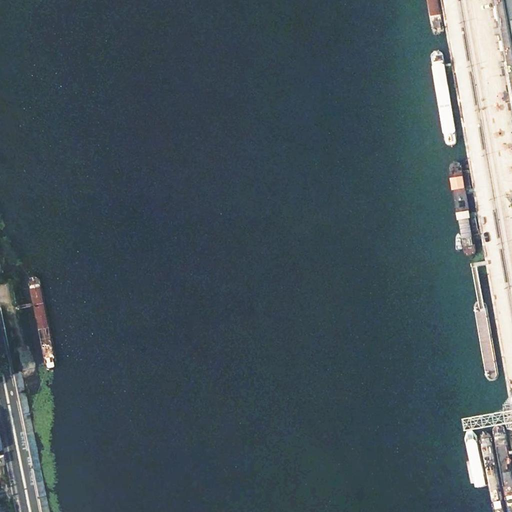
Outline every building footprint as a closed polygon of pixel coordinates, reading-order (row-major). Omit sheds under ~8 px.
[(428,0),(434,33),(440,36),(443,35),(445,30),(439,0),(428,0)] [(511,0),(499,0),(503,20),(511,72),(511,0)] [(435,51),(431,55),(448,144),(453,146),(456,146),(458,141),(443,55),(439,51),(435,51)] [(451,164),(449,166),(465,253),(467,255),(469,257),(471,257),(473,256),(475,254),(476,252),(462,165),(460,163),(457,161),(455,161),(452,162),(451,164)] [(29,277),(28,282),(44,362),(48,369),(53,370),(56,367),(57,360),(42,281),(39,275),(34,274),(29,277)] [(488,377),(484,381),(500,471),(506,473),(509,473),(511,468),(496,381),(492,377),(488,377)]
